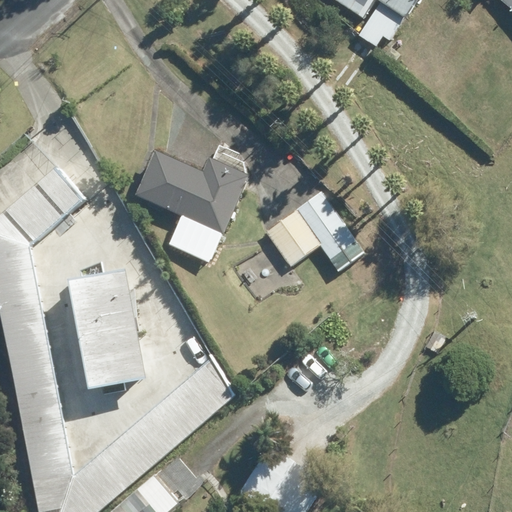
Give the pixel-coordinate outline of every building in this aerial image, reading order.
[(374,0),(378,2),(357,36),(375,47),(382,36),(390,42),(415,0),(334,0),(361,17),(371,0),(374,0)] [(511,0),(497,0),(511,12),(511,0)] [(134,195),(222,235),(248,177),(247,167),(237,163),(239,155),(219,146),(212,161),(208,158),(202,172),(154,150),(134,195)] [(0,346),(34,511),(96,511),(246,390),(212,350),(69,470),(24,254),(90,198),(58,161),(0,210),(0,346)] [(320,193),(265,233),(290,268),(321,245),(331,260),(356,242),(320,193)] [(46,270),(76,377),(143,358),(133,322),(104,330),(85,259),(46,270)] [(300,511),(322,479),(270,446),(237,496),(261,511),(300,511)] [(153,476),(110,511),(169,511),(178,505),(153,476)]
